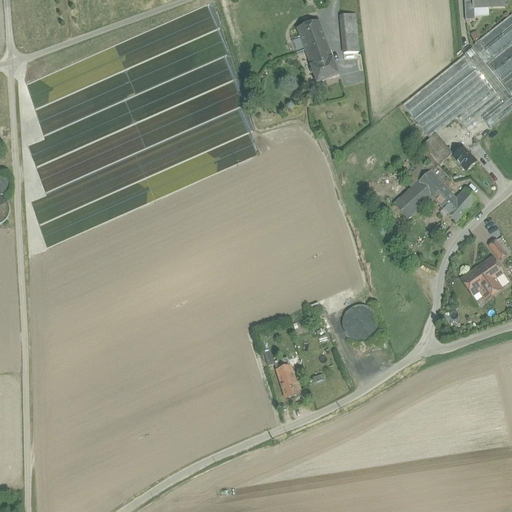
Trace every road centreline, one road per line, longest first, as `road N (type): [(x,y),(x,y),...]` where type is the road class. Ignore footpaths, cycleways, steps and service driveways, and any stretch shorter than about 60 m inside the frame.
road 1 (unclassified): [(10,63),(27,511)]
road 2 (unclassified): [(125,511),(188,471),(410,361)]
road 3 (unclassified): [(410,361),(427,335),(445,266),(470,225),(511,190)]
road 4 (unclassified): [(10,63),(184,0)]
